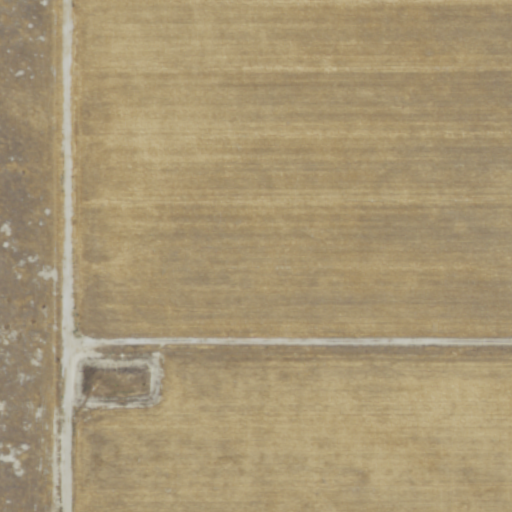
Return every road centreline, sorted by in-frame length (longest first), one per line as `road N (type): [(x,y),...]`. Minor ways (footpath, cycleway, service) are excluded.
road 1 (track): [(62,0),(61,511)]
road 2 (track): [(62,345),(511,345)]
